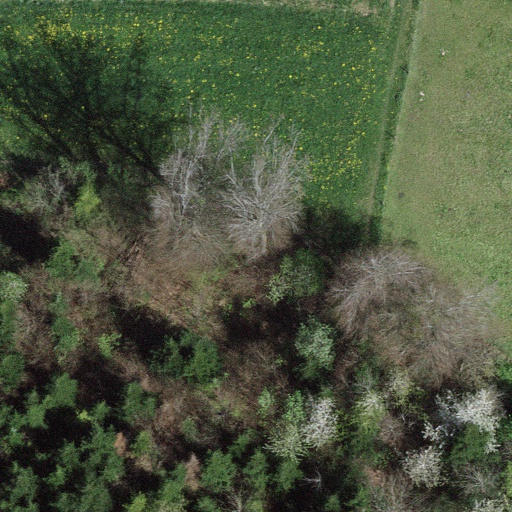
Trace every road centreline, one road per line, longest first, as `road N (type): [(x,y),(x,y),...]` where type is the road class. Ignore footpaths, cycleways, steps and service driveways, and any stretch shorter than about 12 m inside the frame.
road 1 (track): [(511,378),(129,195),(0,176)]
road 2 (track): [(409,0),(365,226),(342,297)]
